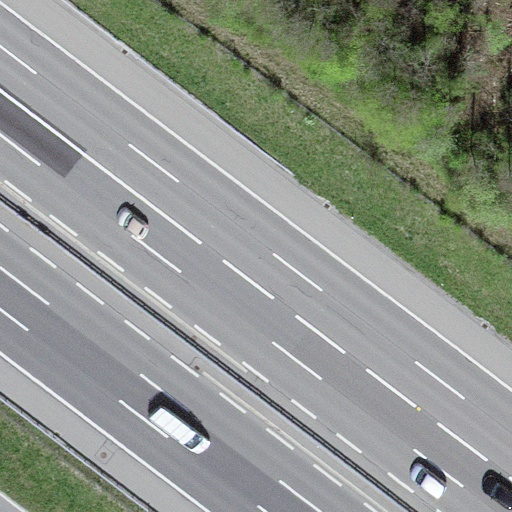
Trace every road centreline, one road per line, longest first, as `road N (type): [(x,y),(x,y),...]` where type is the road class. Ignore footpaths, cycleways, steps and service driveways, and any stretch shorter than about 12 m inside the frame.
road 1 (motorway): [(511,500),(190,257)]
road 2 (motorway): [(0,289),(293,511)]
road 3 (motorway): [(190,257),(0,75)]
road 4 (motorway): [(190,257),(0,124)]
